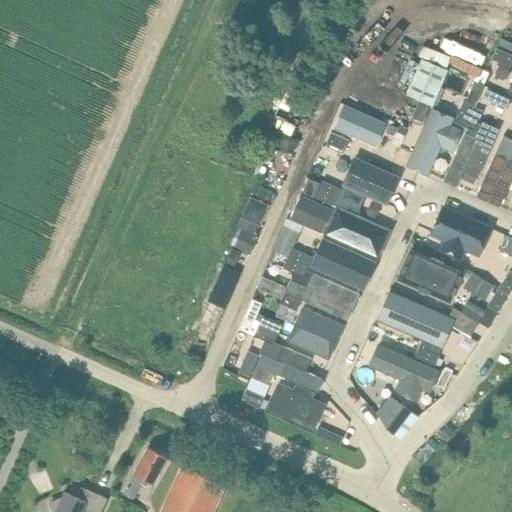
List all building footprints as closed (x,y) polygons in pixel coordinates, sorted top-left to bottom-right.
[(443,8),(439,21),(480,35),(484,21),(443,8)] [(511,55),(496,48),(491,59),(510,67),(511,61),(511,55)] [(432,106),(448,70),(421,59),(406,95),(432,106)] [(305,94),(300,111),(309,114),(315,97),(305,94)] [(420,127),(429,107),(420,104),(411,124),(420,127)] [(339,128),(384,146),(392,127),(347,109),(339,128)] [(452,119),(431,109),(406,163),(427,173),(439,147),(451,153),(460,131),(449,126),(452,119)] [(286,138),(292,122),(283,118),(276,134),(286,138)] [(474,139),(464,135),(443,182),(472,195),(500,132),(480,123),(474,139)] [(330,132),(325,143),(344,151),(349,140),(330,132)] [(511,137),(508,136),(480,198),(504,208),(511,190),(511,137)] [(341,183),(387,204),(398,178),(352,157),(341,183)] [(241,162),(236,172),(262,185),(267,175),(241,162)] [(332,210),(300,196),(290,218),(322,232),(332,210)] [(356,214),(358,209),(349,205),(347,210),(337,205),(324,234),(376,257),(387,231),(389,228),(379,224),(356,214)] [(440,206),(427,235),(444,243),(440,252),(459,261),(463,252),(481,259),(494,230),(440,206)] [(267,223),(269,212),(254,208),(252,220),(267,223)] [(286,227),(274,252),(289,259),(301,233),(303,228),(289,221),(286,227)] [(321,238),(308,266),(362,291),(375,263),(321,238)] [(458,278),(410,255),(399,278),(447,301),(458,278)] [(511,271),(509,270),(498,287),(508,293),(511,287),(511,271)] [(289,280),(283,293),(347,322),(359,295),(312,273),(305,288),(289,280)] [(490,301),(487,305),(497,311),(508,293),(498,287),(490,301)] [(438,358),(451,327),(468,337),(477,326),(454,309),(448,317),(391,293),(380,320),(422,339),(415,356),(435,364),(438,358)] [(302,307),(286,342),(328,361),(344,326),(302,307)] [(384,347),(371,373),(401,388),(397,396),(415,406),(433,372),(384,347)] [(284,352),(274,376),(314,393),(319,380),(303,373),(308,362),(284,352)] [(324,406),(278,384),(267,408),(313,429),(324,406)] [(245,389),(240,400),(259,408),(261,403),(264,397),(245,389)] [(401,441),(418,418),(403,406),(386,430),(401,441)] [(153,484),(157,475),(167,458),(148,447),(133,474),(123,493),(133,499),(143,479),(153,484)] [(226,486),(227,485),(181,464),(180,465),(181,466),(173,484),(159,511),(213,511),(217,504),(225,486),(226,486)] [(101,511),(108,499),(81,486),(76,496),(64,491),(61,498),(50,503),(53,511),(101,511)]
